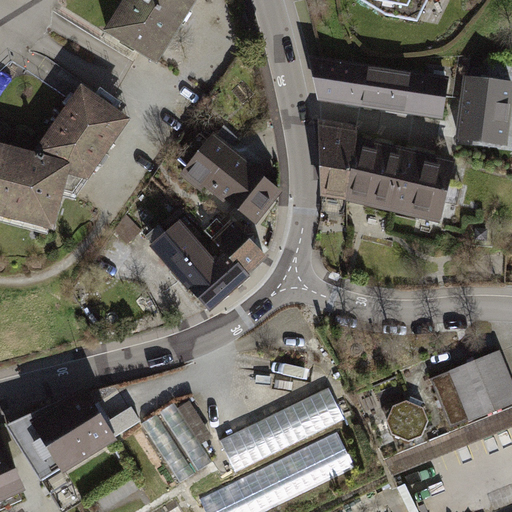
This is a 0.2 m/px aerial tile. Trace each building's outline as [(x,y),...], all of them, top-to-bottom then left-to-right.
[(194,0),(121,0),(103,30),(132,48),(156,63),(194,0)] [(359,0),(386,16),(416,20),(426,0),(359,0)] [(448,77),(307,56),(317,102),(442,121),(448,77)] [(511,113),(511,82),(465,76),(455,141),(508,147),(511,113)] [(128,120),(79,84),(35,151),(39,154),(70,162),(67,174),(86,180),(128,120)] [(358,127),(317,119),(319,198),(345,200),(356,137),(358,127)] [(284,192),(213,133),(178,176),(200,193),(205,186),(254,227),(284,192)] [(406,148),(356,137),(345,200),(392,212),(406,148)] [(0,215),(52,230),(67,174),(70,162),(39,154),(0,144),(0,215)] [(454,159),(406,148),(392,212),(439,224),(454,159)] [(181,219),(150,245),(206,312),(267,258),(250,240),(255,234),(245,224),(239,230),(230,221),(211,240),(224,255),(216,261),(181,219)] [(511,381),(500,351),(431,381),(450,427),(468,420),(470,424),(511,406),(511,381)] [(331,387),(223,439),(238,470),(345,418),(331,387)] [(84,388),(28,422),(61,475),(116,441),(84,388)] [(422,408),(407,401),(393,407),(386,421),(392,435),(408,442),(422,436),(428,422),(422,408)] [(0,429),(0,500),(23,488),(0,429)] [(341,431),(201,497),(208,511),(260,511),(357,467),(341,431)] [(184,511),(177,500),(157,511),(184,511)]
